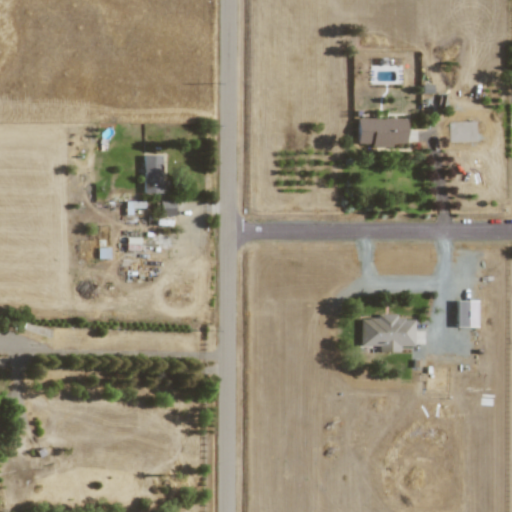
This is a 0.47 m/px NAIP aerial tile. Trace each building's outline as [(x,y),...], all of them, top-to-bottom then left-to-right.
[(355,118),(355,146),(390,145),(390,144),(404,143),(403,117),(355,118)] [(160,180),(159,155),(141,155),(141,193),(167,193),(166,179),(160,180)] [(143,201),(123,201),(123,214),(130,214),(130,208),(142,208),(143,201)] [(173,202),(158,201),(158,215),(173,216),(173,202)] [(474,326),(474,301),(454,301),(454,327),(474,326)] [(358,318),(358,346),(377,346),(377,353),(397,352),(397,346),(412,346),(412,318),(395,319),(395,314),(375,314),(375,318),(358,318)]
